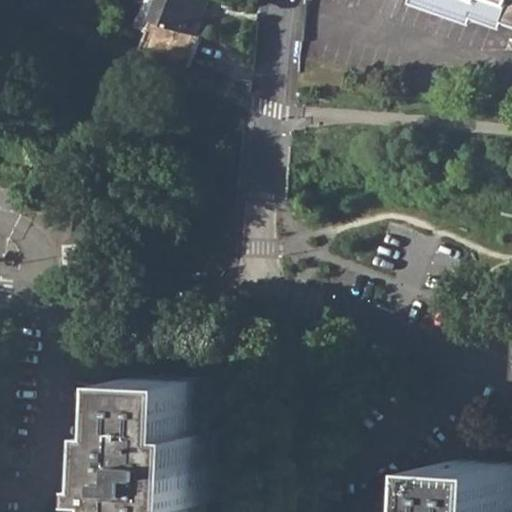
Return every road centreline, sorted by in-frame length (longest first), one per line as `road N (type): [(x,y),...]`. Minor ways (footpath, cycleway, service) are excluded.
road 1 (residential): [(259,303),(280,0)]
road 2 (residential): [(511,377),(349,315),(259,303)]
road 3 (residential): [(259,303),(0,292)]
